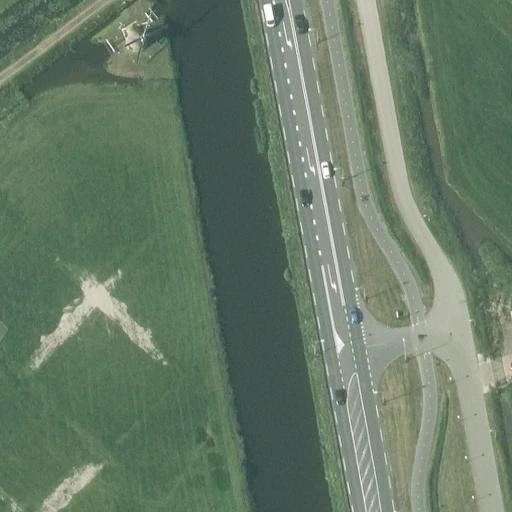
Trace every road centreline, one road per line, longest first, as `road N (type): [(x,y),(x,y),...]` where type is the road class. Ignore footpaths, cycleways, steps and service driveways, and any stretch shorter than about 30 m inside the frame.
road 1 (secondary): [(343,350),(277,0)]
road 2 (unclassified): [(457,329),(400,189),(364,0)]
road 3 (unclassified): [(457,329),(490,511)]
road 4 (secondary): [(372,511),(343,350)]
